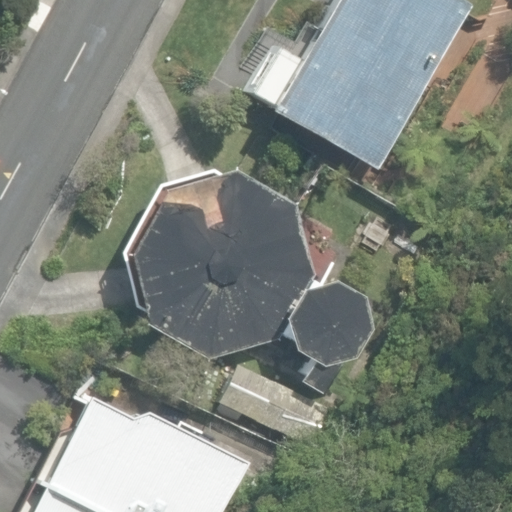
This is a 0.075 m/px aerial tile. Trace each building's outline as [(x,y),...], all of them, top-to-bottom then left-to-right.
[(240,95),(366,165),(458,2),(455,0),(317,0),(288,54),(269,43),(240,95)] [(293,378),(314,390),(333,355),(345,352),(362,323),(352,295),(323,278),(318,280),(308,276),(308,272),(289,202),(225,168),(212,172),(205,169),(151,184),(114,250),(130,304),(136,307),(139,322),(202,356),(258,340),(267,335),(303,356),(293,378)] [(215,402),(309,446),(327,408),(233,364),(215,402)] [(215,511),(241,460),(137,409),(132,420),(79,393),(34,483),(93,511),(215,511)] [(93,511),(34,483),(19,511),(93,511)]
